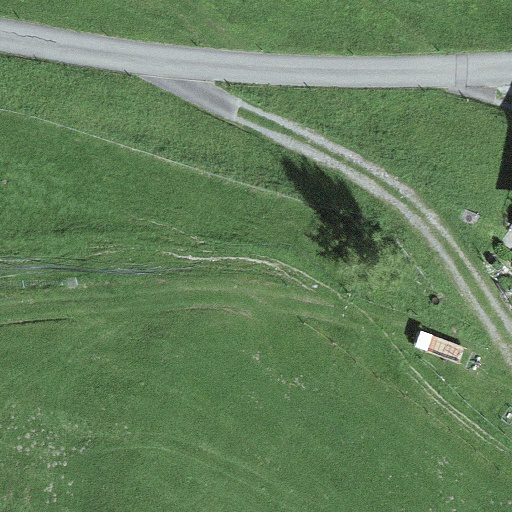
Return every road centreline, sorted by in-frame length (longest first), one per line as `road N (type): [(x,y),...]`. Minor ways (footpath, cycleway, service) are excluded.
road 1 (unclassified): [(0,35),(166,59),(421,72),(511,68)]
road 2 (track): [(166,59),(204,99),(324,151),(423,219),(511,346)]
